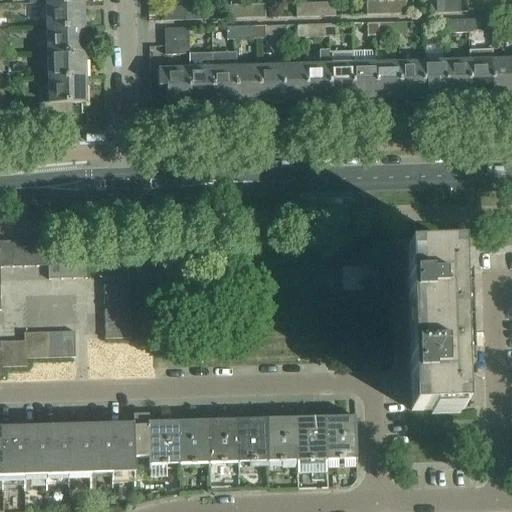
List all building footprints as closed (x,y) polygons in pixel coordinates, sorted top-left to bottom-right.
[(444,0),(437,1),(437,14),(449,14),(449,0),(444,0)] [(460,0),(459,0),(449,0),(449,14),(461,14),(460,0)] [(374,2),(367,3),(367,16),(379,16),(378,2),(374,2)] [(390,2),(378,2),(379,16),(391,16),(390,2)] [(398,2),(394,2),(395,16),(406,15),(406,2),(398,2)] [(47,29),(84,28),(83,3),(46,4),(47,29)] [(304,4),(297,5),(297,18),(309,18),(308,4),(304,4)] [(320,4),(308,4),(309,18),(320,18),(320,4)] [(327,4),(324,4),(324,17),(336,17),(336,4),(327,4)] [(234,6),(226,7),(226,20),(238,20),(237,6),(234,6)] [(249,6),(237,6),(238,20),(250,20),(249,6)] [(257,6),(253,6),(253,20),(266,19),(266,6),(257,6)] [(187,8),(187,21),(199,21),(199,7),(187,8)] [(187,8),(163,8),(164,10),(164,22),(187,21),(187,8)] [(453,34),(465,34),(464,21),(452,22),(453,34)] [(476,34),(476,21),(464,21),(465,34),(476,34)] [(449,34),(448,22),(437,22),(437,35),(449,34)] [(383,36),(394,36),(394,23),(382,24),(383,36)] [(406,23),(394,23),(394,36),(406,36),(406,23)] [(379,37),(378,24),(366,24),(367,37),(379,37)] [(313,38),(324,38),(324,25),(312,26),(313,38)] [(336,25),(324,25),(324,38),(336,38),(336,25)] [(309,39),(308,26),(297,26),(297,39),(309,39)] [(243,41),(254,40),(254,27),(242,28),(243,41)] [(266,40),(266,27),(254,27),(254,40),(266,40)] [(48,54),(85,53),(84,28),(47,29),(48,54)] [(238,28),(226,28),(227,41),(239,41),(238,28)] [(164,43),(188,42),(188,29),(164,30),(164,43)] [(189,55),(188,42),(164,43),(165,56),(189,55)] [(321,65),(306,66),(307,102),(330,101),(329,53),(329,50),(320,50),(321,65)] [(492,50),(469,51),(470,61),(471,97),(494,96),(492,60),(492,50)] [(352,52),(329,53),(330,101),(353,100),(352,52)] [(353,100),(377,100),(376,64),(375,52),(352,52),(353,100)] [(48,79),(85,78),(85,53),(48,54),(48,79)] [(213,104),(237,104),(236,68),(235,54),(212,55),(213,104)] [(212,55),(189,55),(189,69),(190,105),(213,104),(212,55)] [(511,95),(511,59),(492,60),(494,96),(511,95)] [(447,98),(471,97),(470,61),(446,62),(447,98)] [(400,99),(424,98),(423,62),(399,63),(400,99)] [(446,62),(423,62),(424,98),(447,98),(446,62)] [(399,63),(376,64),(377,100),(400,99),(399,63)] [(260,103),(283,102),(282,66),(259,67),(260,103)] [(306,66),(282,66),(283,102),(307,102),(306,66)] [(259,67),(236,68),(237,104),(260,103),(259,67)] [(166,106),(190,105),(189,69),(157,70),(158,88),(166,88),(166,106)] [(85,78),(48,79),(49,104),(43,104),(43,115),(35,115),(35,117),(73,116),(73,104),(86,103),(85,78)] [(37,268),(37,241),(24,242),(25,268),(37,268)] [(50,281),(49,241),(37,241),(37,268),(48,268),(49,281),(50,281)] [(62,280),(62,254),(50,254),(50,241),(49,241),(50,281),(62,280)] [(0,268),(13,269),(12,242),(0,242),(0,268)] [(25,268),(24,242),(12,242),(13,269),(25,268)] [(459,248),(406,250),(409,331),(475,329),(474,293),(461,294),(459,248)] [(87,280),(87,279),(87,253),(74,254),(75,280),(87,280)] [(75,280),(74,254),(62,254),(62,280),(75,280)] [(103,291),(129,290),(129,277),(103,278),(103,291)] [(103,303),(130,302),(129,290),(103,291),(103,303)] [(104,316),(130,314),(130,302),(103,303),(104,316)] [(104,328),(130,327),(130,314),(104,316),(104,328)] [(104,328),(104,341),(131,340),(130,327),(104,328)] [(409,331),(411,412),(464,410),(463,364),(476,364),(475,329),(409,331)] [(63,333),(64,359),(75,359),(74,332),(63,333)] [(38,334),(39,360),(51,359),(50,333),(38,334)] [(50,333),(51,359),(64,359),(63,333),(50,333)] [(14,342),(14,368),(27,368),(26,360),(26,334),(24,334),(24,342),(14,342)] [(26,334),(26,360),(39,360),(38,334),(26,334)] [(3,377),(3,369),(14,368),(14,342),(1,342),(2,377),(3,377)] [(149,416),(133,416),(133,423),(134,463),(149,462),(149,470),(149,471),(150,480),(167,479),(166,471),(179,470),(177,423),(149,424),(149,416)] [(326,466),(356,465),(355,418),(325,419),(326,466)] [(325,419),(295,420),(297,470),(297,475),(311,474),(311,482),(327,482),(326,466),(325,419)] [(295,420),(266,421),(267,471),(268,476),(283,476),(283,470),(297,470),(295,420)] [(266,421),(236,422),(238,469),(250,468),(250,471),(267,471),(266,421)] [(207,422),(177,423),(179,470),(208,469),(207,422)] [(208,469),(238,469),(236,422),(207,422),(208,469)] [(111,424),(112,475),(134,474),(134,463),(133,423),(111,424)] [(90,475),(89,424),(67,425),(68,476),(90,475)] [(111,424),(89,424),(90,475),(112,475),(111,424)] [(46,477),(45,425),(23,426),(24,477),(46,477)] [(67,425),(45,425),(46,477),(68,476),(67,425)] [(23,426),(1,426),(2,478),(24,477),(23,426)]
